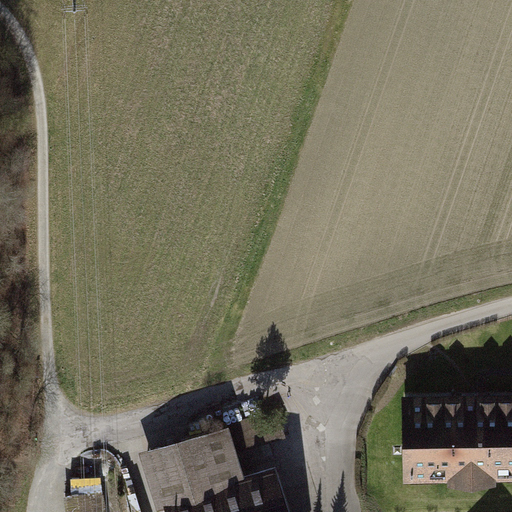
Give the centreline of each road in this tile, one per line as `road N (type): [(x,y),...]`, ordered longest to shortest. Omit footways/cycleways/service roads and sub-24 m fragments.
road 1 (track): [(0,4),(12,13),(33,69),(41,135),(52,450),(36,511)]
road 2 (residential): [(385,348),(52,450)]
road 3 (residential): [(385,348),(349,397),(339,437),(343,511)]
road 4 (residential): [(511,305),(385,348)]
